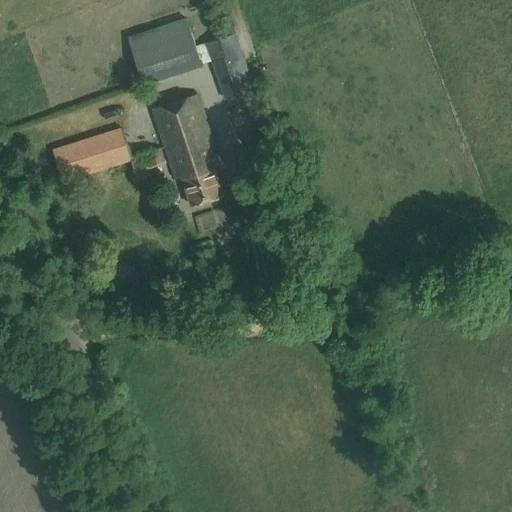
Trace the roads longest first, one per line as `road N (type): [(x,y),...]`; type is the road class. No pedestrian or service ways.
road 1 (track): [(248,206),(263,287),(255,325),(208,332),(100,327),(72,336)]
road 2 (unclassified): [(143,511),(70,332),(0,245)]
